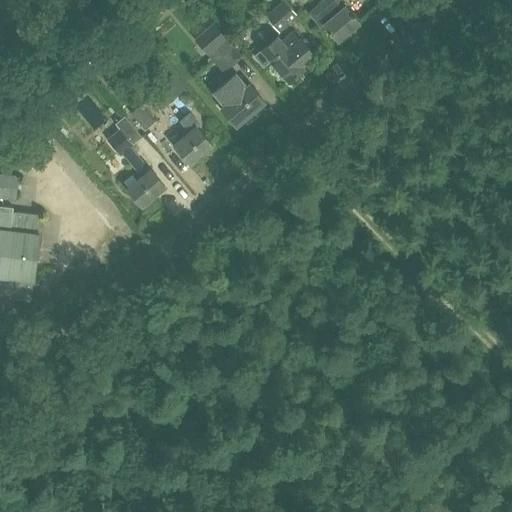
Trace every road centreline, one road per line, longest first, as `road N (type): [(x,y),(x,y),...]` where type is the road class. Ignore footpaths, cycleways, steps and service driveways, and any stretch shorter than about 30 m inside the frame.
road 1 (residential): [(0,396),(430,27)]
road 2 (track): [(511,325),(316,129)]
